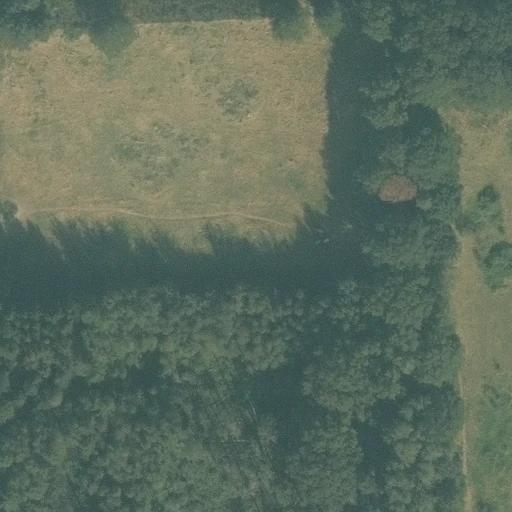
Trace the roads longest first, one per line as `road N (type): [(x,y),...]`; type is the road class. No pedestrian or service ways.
road 1 (track): [(415,380),(0,393)]
road 2 (track): [(398,0),(415,380)]
road 3 (track): [(423,511),(415,380)]
